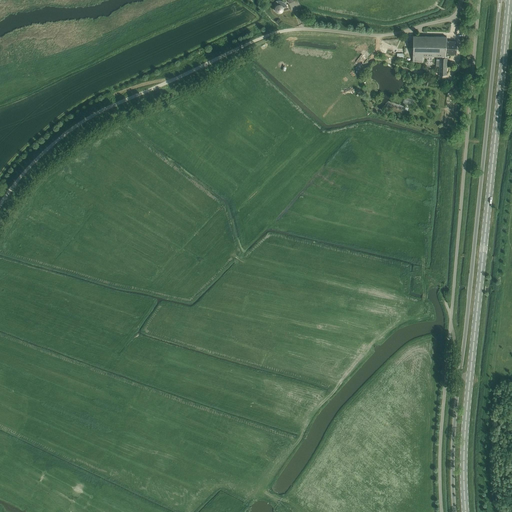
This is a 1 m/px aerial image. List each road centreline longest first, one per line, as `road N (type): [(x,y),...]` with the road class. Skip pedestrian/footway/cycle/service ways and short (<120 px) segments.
road 1 (unclassified): [(0,205),(64,133),(239,47),(301,29),(387,35),(452,17),(463,0)]
road 2 (primary): [(464,511),(464,425),(509,0)]
